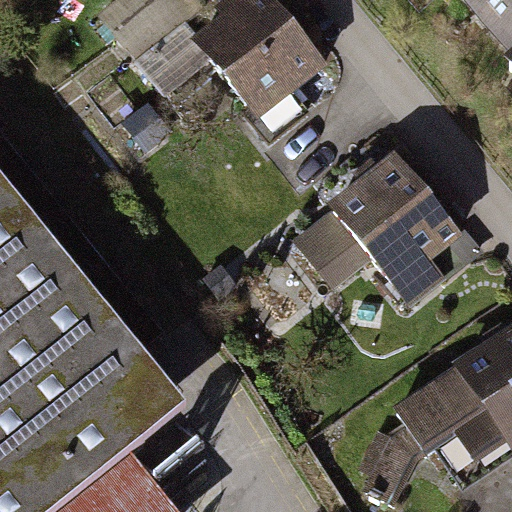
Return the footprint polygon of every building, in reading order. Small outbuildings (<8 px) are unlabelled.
[(126,0),(120,6),(155,50),(185,26),(200,14),(187,0),(126,0)] [(322,70),(263,0),(257,0),(244,11),(236,2),(222,13),(230,22),(201,46),(199,48),(210,61),(275,139),(307,112),(293,94),(322,70)] [(511,0),(467,0),(483,17),(488,12),(504,30),(498,34),(511,49),(511,0)] [(166,97),(210,61),(199,48),(201,46),(185,26),(155,50),(139,64),(166,97)] [(0,511),(64,511),(132,458),(187,414),(139,355),(163,337),(0,135),(0,511)] [(457,238),(397,165),(381,177),(373,167),(358,179),(366,190),(297,246),(334,290),(371,260),(390,283),(383,289),(404,314),(443,282),(427,263),(457,238)] [(511,338),(508,341),(502,332),(488,341),(495,350),(398,415),(427,457),(437,450),(462,488),(511,454),(511,338)] [(180,511),(209,511),(221,506),(197,456),(162,472),(180,511)] [(175,511),(132,458),(64,511),(175,511)]
